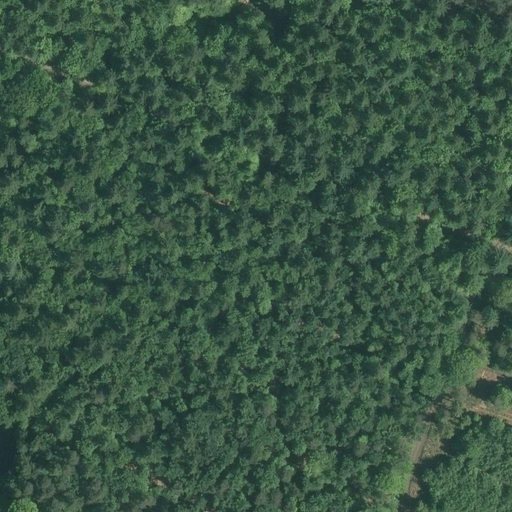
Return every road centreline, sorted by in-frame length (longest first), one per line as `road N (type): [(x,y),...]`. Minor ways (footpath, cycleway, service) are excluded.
road 1 (track): [(0,47),(497,245)]
road 2 (track): [(389,511),(497,245)]
road 3 (track): [(0,231),(105,0)]
